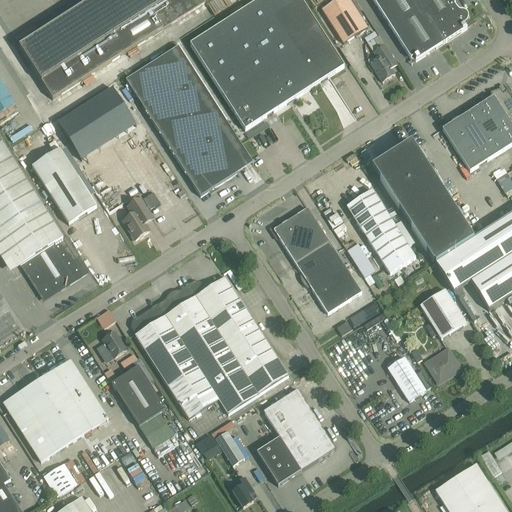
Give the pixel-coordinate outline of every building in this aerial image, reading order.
[(106,67),(126,54),(163,31),(161,28),(169,23),(170,26),(205,4),(203,0),(95,0),(19,49),(53,101),(106,67)] [(245,132),(344,68),(300,0),(261,0),(189,46),(245,132)] [(331,0),(334,4),(322,11),(344,45),(367,30),(348,0),(331,0)] [(444,45),(414,0),(371,0),(411,61),(414,59),(416,62),(444,45)] [(414,0),(444,45),(466,31),(463,27),(465,25),(466,24),(467,22),(468,20),(468,18),(467,16),(466,14),(464,13),(462,13),(459,13),(458,11),(456,10),(454,6),(455,6),(451,0),(414,0)] [(373,54),(378,61),(370,66),(382,84),(395,76),(392,71),(397,67),(384,47),(373,54)] [(200,199),(248,168),(253,165),(178,49),(173,52),(126,82),(200,199)] [(511,99),(509,91),(503,95),(500,90),(490,94),(491,96),(481,99),(483,101),(473,104),(474,107),(464,110),(468,115),(442,131),(470,174),(511,146),(511,99)] [(49,147),(54,155),(32,169),(69,227),(97,209),(55,143),(49,147)] [(434,264),(473,239),(411,144),(372,169),(433,264),(434,264)] [(84,274),(9,157),(2,146),(0,146),(0,236),(20,268),(22,266),(44,300),(61,289),(61,287),(65,288),(65,289),(66,286),(84,274)] [(344,157),(349,167),(354,163),(352,160),(357,157),(354,152),(344,157)] [(504,183),(510,180),(506,172),(501,175),(504,183)] [(305,184),(308,189),(315,185),(312,180),(305,184)] [(180,182),(169,187),(174,198),(185,193),(180,182)] [(390,277),(415,260),(372,193),(347,209),(390,277)] [(154,221),(140,200),(127,208),(132,217),(123,223),(135,243),(150,233),(145,226),(154,221)] [(345,227),(330,204),(321,210),(336,233),(345,227)] [(361,295),(307,210),(274,232),(328,317),(361,295)] [(163,225),(172,220),(169,215),(161,219),(163,225)] [(511,215),(473,241),(473,239),(434,264),(435,265),(454,295),(471,284),(489,313),(511,298),(511,215)] [(379,281),(356,239),(345,245),(368,287),(379,281)] [(398,275),(393,278),(398,285),(403,282),(398,275)] [(136,337),(135,338),(189,422),(279,364),(226,279),(205,292),(200,284),(195,283),(180,292),(175,293),(171,294),(167,298),(165,302),(132,323),(131,328),(136,337)] [(445,292),(419,308),(441,342),(466,325),(445,292)] [(341,338),(352,332),(347,323),(336,330),(341,338)] [(102,342),(105,346),(96,352),(106,366),(114,360),(127,352),(115,334),(102,342)] [(426,366),(438,386),(460,372),(448,352),(426,366)] [(426,394),(404,360),(387,371),(409,404),(426,394)] [(70,362),(3,405),(41,464),(108,421),(70,362)] [(111,386),(130,415),(139,429),(166,412),(138,369),(111,386)] [(303,376),(295,380),(300,390),(309,385),(307,380),(305,380),(303,376)] [(280,439),(301,473),(336,451),(297,392),(263,414),(280,439)] [(211,410),(217,416),(222,412),(217,405),(211,410)] [(244,461),(227,434),(215,442),(233,469),(244,461)] [(203,457),(218,448),(211,437),(196,446),(203,457)] [(278,488),(301,473),(280,439),(257,454),(278,488)] [(498,459),(511,449),(511,441),(494,454),(498,459)] [(493,478),(501,474),(488,452),(481,456),(493,478)] [(0,511),(21,511),(4,486),(10,482),(0,465),(0,511)] [(504,511),(497,501),(476,467),(435,493),(447,511),(504,511)] [(253,504),(247,495),(252,491),(245,479),(239,483),(242,488),(232,494),(243,511),(253,504)] [(190,507),(198,504),(194,495),(186,499),(190,507)] [(62,511),(88,511),(81,500),(62,511)] [(169,511),(185,511),(190,510),(185,502),(169,511)]
